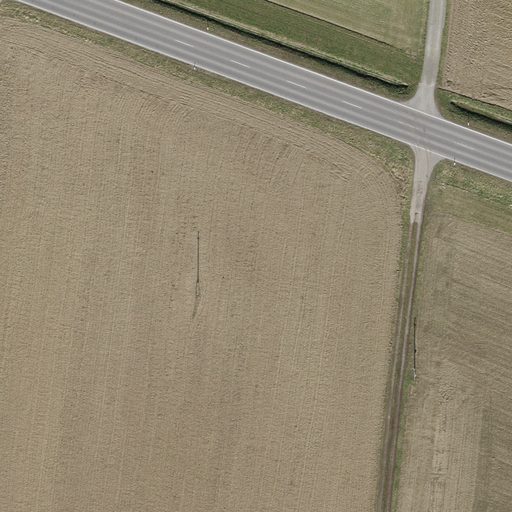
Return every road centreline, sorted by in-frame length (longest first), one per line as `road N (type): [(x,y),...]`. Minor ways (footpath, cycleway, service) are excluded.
road 1 (track): [(439,0),(387,511)]
road 2 (secondary): [(511,162),(59,0)]
